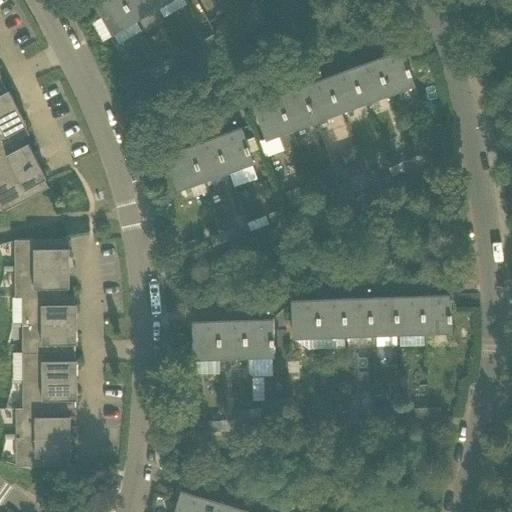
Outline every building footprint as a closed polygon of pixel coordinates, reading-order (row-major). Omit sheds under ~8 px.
[(113,34),(136,21),(124,0),(99,0),(96,2),(95,1),(95,2),(113,34)] [(124,0),(136,21),(157,9),(159,7),(154,0),(124,0)] [(242,4),(239,0),(230,0),(227,2),(231,10),(242,4)] [(205,40),(209,48),(210,47),(221,41),(216,34),(205,40)] [(378,59),(390,94),(416,85),(403,50),(402,51),(379,60),(378,59)] [(162,65),(166,73),(177,66),(173,59),(162,65)] [(366,103),(389,94),(390,94),(378,59),(377,60),(377,61),(354,69),(354,68),(353,68),(366,103)] [(166,73),(162,65),(151,71),(155,79),(166,73)] [(329,77),(341,112),(366,103),(353,68),(352,68),(353,69),(329,78),(329,77)] [(304,86),(317,121),(341,112),(329,77),(328,78),(305,87),(305,86),(304,86)] [(6,92),(3,85),(0,86),(0,117),(18,108),(9,91),(6,92)] [(293,130),(317,121),(304,86),(303,87),(304,87),(280,96),(280,95),(279,95),(292,130),(293,130)] [(256,104),(254,105),(267,139),(261,141),(266,156),(298,145),(293,130),(292,130),(279,95),(279,96),(256,105),(256,104)] [(27,126),(18,108),(0,117),(0,149),(22,138),(22,139),(29,135),(25,127),(27,126)] [(217,137),(216,137),(230,174),(254,165),(250,153),(251,153),(242,128),(240,129),(241,129),(217,138),(217,137)] [(230,174),(216,137),(216,138),(193,146),(192,146),(205,183),(230,174)] [(0,180),(35,163),(37,161),(28,144),(26,145),(22,139),(22,138),(0,149),(0,180)] [(180,192),(205,183),(192,146),(191,146),(191,147),(168,156),(168,155),(167,155),(180,192)] [(414,158),(417,167),(428,162),(425,154),(414,158)] [(417,167),(414,158),(402,163),(405,171),(417,167)] [(35,163),(0,180),(0,208),(2,212),(48,188),(35,163)] [(365,177),(368,186),(380,181),(377,173),(365,177)] [(344,195),(356,190),(352,182),(341,187),(344,195)] [(311,204),(304,186),(286,192),(293,210),(311,204)] [(344,195),(341,187),(329,191),(332,200),(344,195)] [(270,215),(273,223),(285,218),(282,210),(270,215)] [(223,233),(226,241),(238,237),(235,228),(223,233)] [(226,241),(223,233),(211,237),(214,246),(226,241)] [(14,269),(68,269),(68,249),(66,249),(66,240),(14,240),(14,269)] [(68,269),(14,269),(14,298),(21,298),(21,297),(66,297),(66,296),(66,289),(69,289),(68,269)] [(451,295),(450,295),(450,296),(425,297),(425,296),(424,296),(426,333),(453,332),(451,295)] [(22,325),(76,325),(76,305),(73,305),(73,296),(66,296),(66,297),(21,297),(21,298),(22,325)] [(424,296),(424,297),(399,298),(399,297),(398,297),(400,335),(426,333),(424,296)] [(397,297),(397,298),(373,299),(373,298),(372,298),(373,336),(400,335),(398,297),(397,297)] [(372,298),(371,298),(371,299),(346,300),(346,299),(347,337),(373,336),(372,298)] [(345,299),(345,300),(320,301),(320,300),(321,338),(347,337),(346,299),(345,299)] [(294,301),(293,301),(295,339),(321,338),(320,300),(319,300),(319,301),(294,301)] [(275,345),(274,339),(273,319),(272,319),(272,320),(247,321),(249,357),(274,356),(274,345),(275,345)] [(221,322),(223,358),(249,357),(247,321),(247,320),(246,320),(246,321),(221,322)] [(195,359),(223,358),(221,322),(221,321),(220,321),(220,322),(195,323),(195,322),(194,322),(195,359)] [(22,353),(74,353),(74,345),(76,345),(76,325),(22,325),(22,353)] [(280,351),(279,351),(279,373),(288,373),(287,330),(279,330),(280,351)] [(74,353),(22,353),(22,381),(76,381),(76,361),(74,361),(74,353)] [(67,409),(74,409),(74,401),(76,401),(76,381),(22,381),(22,408),(22,409),(67,409)] [(285,398),(278,398),(269,398),(269,422),(285,422),(285,398)] [(15,437),(69,437),(69,417),(67,417),(67,409),(22,409),(22,408),(15,408),(15,437)] [(415,409),(416,417),(428,417),(428,408),(415,409)] [(441,408),(428,408),(428,417),(441,416),(441,408)] [(388,409),(376,410),(376,419),(389,418),(388,409)] [(363,410),(364,419),(376,419),(376,410),(363,410)] [(336,411),(324,412),(324,421),(337,420),(336,411)] [(311,412),(311,421),(324,421),(324,412),(311,412)] [(261,420),(249,421),(249,430),(262,429),(261,420)] [(236,421),(236,430),(249,430),(249,421),(236,421)] [(208,422),(208,430),(208,431),(221,430),(221,422),(208,422)] [(70,457),(69,437),(15,437),(15,466),(67,466),(67,457),(70,457)] [(203,511),(208,499),(207,499),(183,492),(183,491),(182,491),(175,511),(203,511)] [(203,511),(231,511),(233,507),(232,506),(232,507),(208,500),(208,499),(203,511)]
